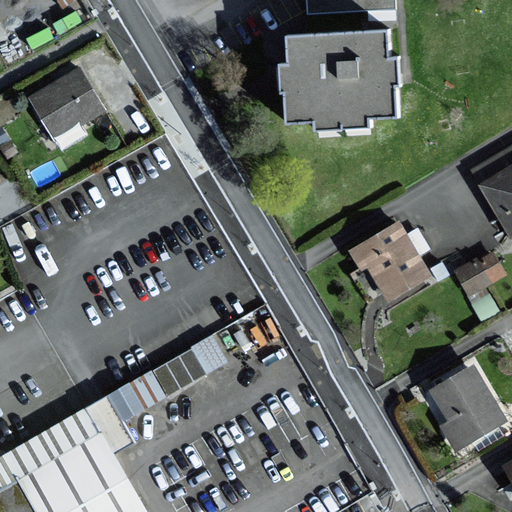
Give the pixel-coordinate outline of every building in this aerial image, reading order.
[(393,0),(304,0),(305,16),(395,14),(393,0)] [(391,31),(288,38),(290,63),(280,64),(282,96),(287,95),(288,125),(317,121),(317,132),(374,130),(373,119),(401,119),(399,88),(403,87),(401,57),(392,56),(391,31)] [(103,111),(81,69),(31,95),(54,137),(103,111)] [(511,167),(479,188),(511,240),(511,167)] [(368,270),(387,303),(433,277),(399,222),(350,251),(361,272),(368,270)] [(493,251),(455,270),(466,296),(507,277),(493,251)] [(473,366),(435,390),(453,419),(444,425),(459,448),(506,419),(473,366)] [(135,443),(109,396),(0,455),(0,511),(145,511),(113,454),(135,443)]
